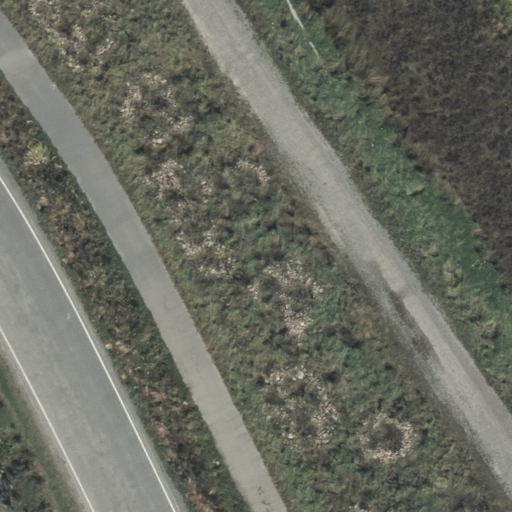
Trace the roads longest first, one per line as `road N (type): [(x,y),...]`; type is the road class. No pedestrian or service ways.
road 1 (track): [(212,0),(511,463)]
road 2 (residential): [(0,232),(138,511)]
